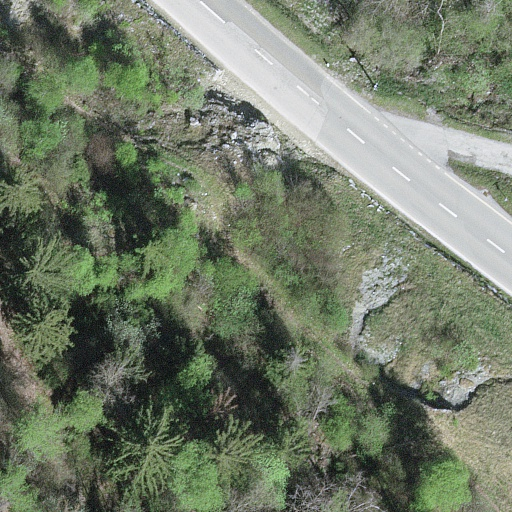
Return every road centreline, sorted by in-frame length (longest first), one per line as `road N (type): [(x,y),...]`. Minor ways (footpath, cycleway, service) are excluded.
road 1 (tertiary): [(511,256),(201,0)]
road 2 (track): [(344,125),(511,160)]
